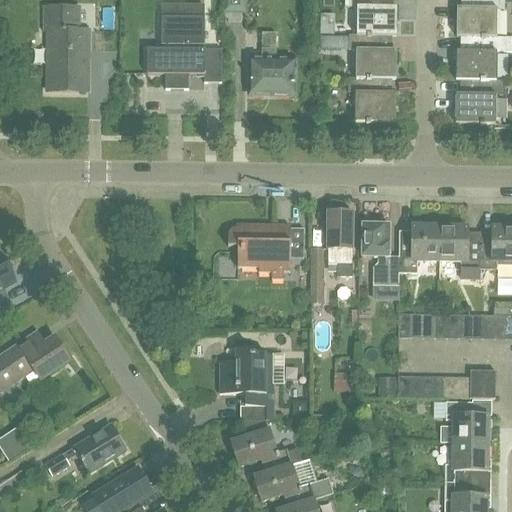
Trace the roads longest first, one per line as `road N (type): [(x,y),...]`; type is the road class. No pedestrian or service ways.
road 1 (tertiary): [(425,180),(36,175)]
road 2 (residential): [(214,511),(49,252),(36,175)]
road 3 (residential): [(425,180),(424,0)]
